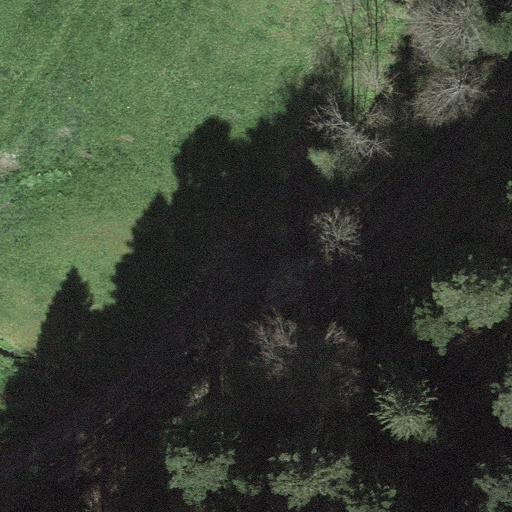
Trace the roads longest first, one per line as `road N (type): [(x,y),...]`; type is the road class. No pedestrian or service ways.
road 1 (track): [(511,63),(369,233),(324,268),(230,303),(178,361),(0,468)]
road 2 (track): [(361,511),(430,446),(511,317)]
